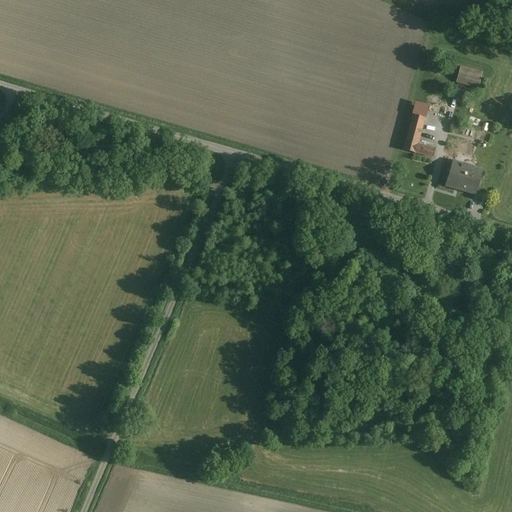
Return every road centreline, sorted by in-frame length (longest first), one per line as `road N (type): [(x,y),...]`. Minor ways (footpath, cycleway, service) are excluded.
road 1 (unclassified): [(76,511),(229,153)]
road 2 (unclassified): [(511,236),(229,153)]
road 3 (unclassified): [(229,153),(0,85)]
